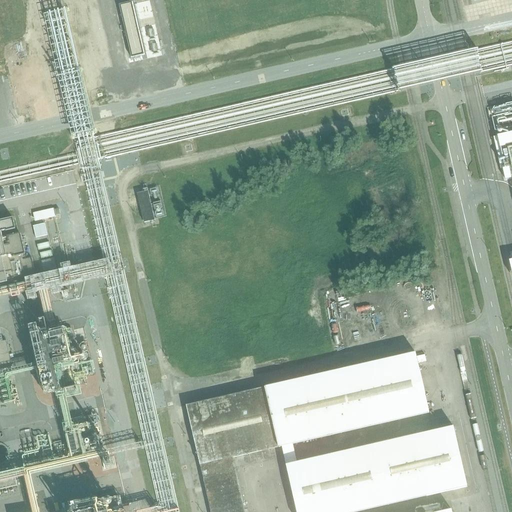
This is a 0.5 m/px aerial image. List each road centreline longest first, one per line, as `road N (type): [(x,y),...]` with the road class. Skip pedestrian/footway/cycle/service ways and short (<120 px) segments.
road 1 (unknown): [(122,184),(142,169),(444,101)]
road 2 (unknown): [(146,511),(98,299)]
road 3 (unknown): [(20,203),(49,309),(98,299)]
road 4 (unknown): [(98,299),(75,204),(62,195),(20,203)]
